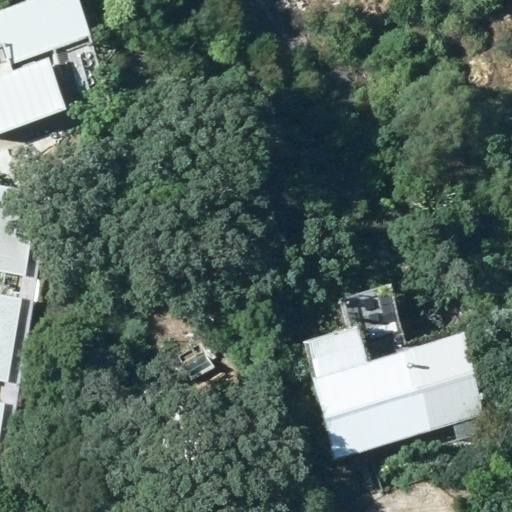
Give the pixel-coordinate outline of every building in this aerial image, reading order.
[(70,0),(38,0),(0,12),(0,74),(1,79),(0,79),(0,139),(63,119),(45,64),(87,50),(70,0)] [(41,201),(0,195),(0,284),(30,288),(41,201)] [(334,462),(437,431),(410,346),(408,346),(389,284),(337,300),(346,328),(304,340),(316,378),(308,380),(334,462)] [(398,307),(408,340),(455,326),(445,292),(398,307)] [(24,309),(0,305),(0,393),(13,396),(24,309)] [(164,396),(169,441),(220,436),(215,391),(164,396)] [(0,477),(8,414),(0,413),(0,477)]
